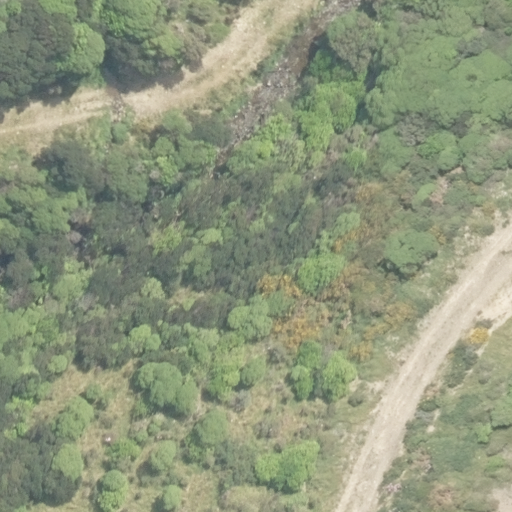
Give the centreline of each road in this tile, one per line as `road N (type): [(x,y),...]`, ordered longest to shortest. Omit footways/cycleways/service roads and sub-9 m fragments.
road 1 (track): [(511,218),(433,320),(347,511)]
road 2 (track): [(277,0),(138,104),(0,128)]
